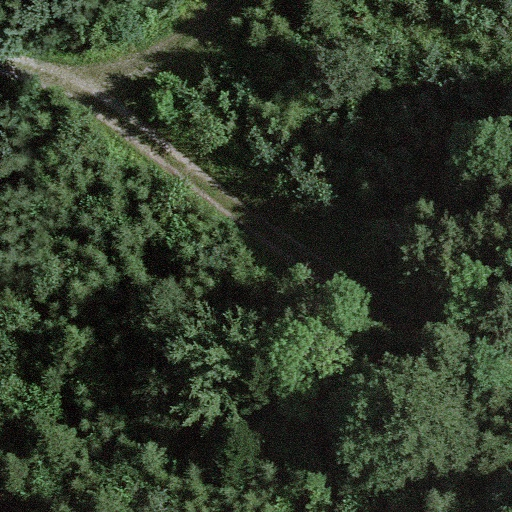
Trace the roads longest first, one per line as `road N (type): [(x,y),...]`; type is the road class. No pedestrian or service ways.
road 1 (track): [(511,369),(453,356),(375,315),(82,92)]
road 2 (track): [(229,0),(170,51),(82,92),(0,69)]
